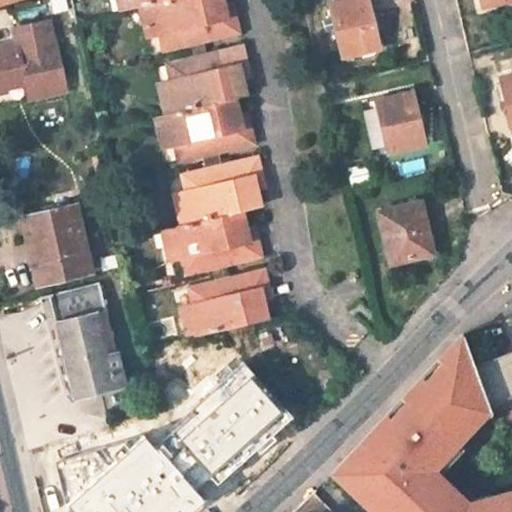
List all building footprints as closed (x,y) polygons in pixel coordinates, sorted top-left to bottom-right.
[(140,6),(165,0),(117,0),(120,11),(140,6)] [(218,4),(216,0),(165,0),(140,6),(144,23),(157,20),(160,32),(164,49),(186,44),(203,40),(213,38),(209,20),(235,13),(232,1),(218,4)] [(367,0),(344,0),(329,4),(341,56),(378,47),(367,0)] [(213,38),(239,31),(235,13),(209,20),(213,38)] [(144,23),(147,35),(160,32),(157,20),(144,23)] [(16,45),(0,48),(0,86),(24,81),(28,101),(66,93),(55,46),(53,47),(47,22),(12,30),(16,45)] [(203,40),(186,44),(190,59),(207,55),(203,40)] [(246,62),(242,47),(216,53),(220,68),(246,62)] [(190,59),(167,64),(170,80),(173,93),(161,96),(165,113),(234,97),(238,96),(235,77),(248,74),(246,62),(220,68),(216,53),(207,55),(190,59)] [(511,75),(500,78),(511,126),(511,75)] [(170,80),(158,83),(161,96),(173,93),(170,80)] [(411,91),(376,100),(388,154),(426,146),(411,91)] [(234,97),(165,113),(154,116),(158,134),(171,131),(174,143),(178,160),(202,154),(218,150),(228,147),(224,131),(249,125),(246,113),(237,115),(234,97)] [(228,147),(253,141),(249,125),(224,131),(228,147)] [(158,134),(161,146),(174,143),(171,131),(158,134)] [(103,149),(91,153),(96,170),(108,166),(103,149)] [(218,150),(202,154),(205,169),(222,165),(218,150)] [(260,172),(257,157),(231,163),(235,178),(260,172)] [(205,169),(181,175),(184,191),(186,202),(175,204),(180,224),(234,211),(250,207),(245,187),(263,183),(260,172),(235,178),(231,163),(222,165),(205,169)] [(184,191),(173,193),(175,204),(186,202),(184,191)] [(420,201),(378,211),(391,263),(426,255),(425,222),(420,201)] [(75,204),(20,216),(35,284),(91,271),(75,204)] [(180,224),(161,228),(165,248),(178,245),(181,257),(184,272),(209,266),(223,263),(235,260),(231,244),(256,238),(253,224),(238,228),(234,211),(180,224)] [(235,260),(260,254),(256,238),(231,244),(235,260)] [(165,248),(168,260),(181,257),(178,245),(165,248)] [(223,263),(209,266),(212,280),(227,277),(223,263)] [(266,281),(264,268),(237,274),(241,288),(266,281)] [(212,280),(187,287),(191,303),(194,315),(182,318),(186,336),(258,318),(255,303),(270,299),(266,281),(241,288),(237,274),(227,277),(212,280)] [(99,282),(50,294),(74,396),(125,383),(99,282)] [(191,303),(179,306),(182,318),(194,315),(191,303)] [(438,359),(339,463),(361,484),(354,491),(349,496),(365,511),(375,511),(378,509),(381,511),(511,511),(511,496),(465,510),(426,473),(489,406),(473,366),(462,334),(455,341),(467,353),(473,367),(454,374),(438,359)] [(455,341),(438,359),(454,374),(473,367),(467,353),(455,341)] [(473,366),(489,406),(490,409),(511,402),(511,351),(505,354),(508,358),(494,363),(492,359),(473,366)] [(294,418),(245,363),(169,430),(217,485),(294,418)] [(193,511),(205,501),(143,434),(65,505),(71,511),(176,511),(178,510),(179,511),(193,511)] [(361,484),(339,463),(332,471),(354,491),(361,484)]
